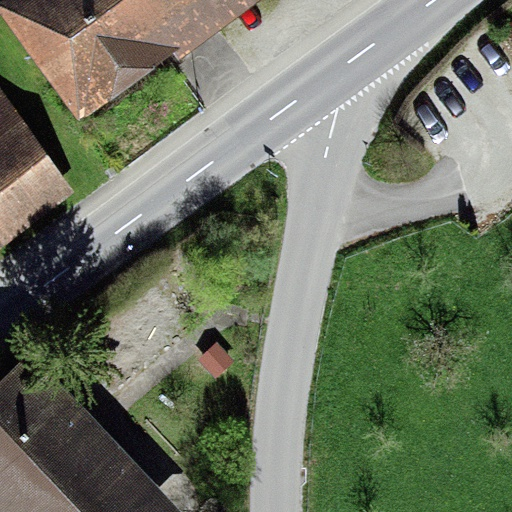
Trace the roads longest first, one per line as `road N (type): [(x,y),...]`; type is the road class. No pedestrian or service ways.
road 1 (tertiary): [(324,79),(332,127),(283,381),(276,511)]
road 2 (secondary): [(324,79),(0,318)]
road 3 (secondary): [(434,0),(324,79)]
